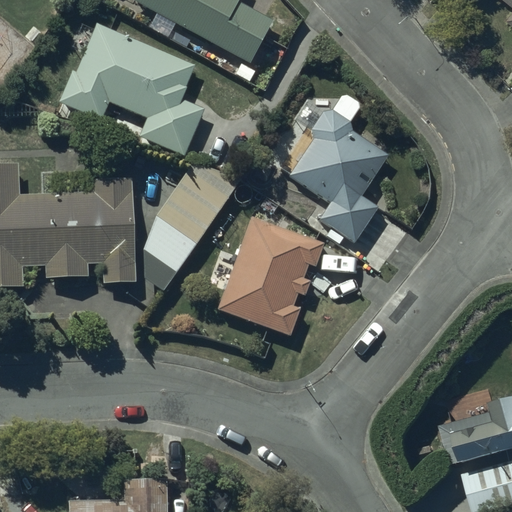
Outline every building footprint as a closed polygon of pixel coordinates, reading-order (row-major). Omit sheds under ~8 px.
[(239,0),(132,0),(132,1),(250,66),(273,25),(237,5),(239,0)] [(189,73),(99,33),(78,81),(73,79),(62,104),(100,120),(107,102),(151,121),(143,138),(182,155),(199,118),(174,107),(189,73)] [(359,108),(344,99),(333,116),(324,117),(313,131),(316,145),(293,178),(335,206),(322,225),(355,247),(379,212),(361,200),(387,161),(352,137),(348,125),(359,108)] [(197,154),(157,211),(143,245),(144,274),(163,287),(237,183),(197,154)] [(16,172),(0,172),(0,288),(19,288),(18,268),(49,267),(49,281),(85,279),(85,266),(104,265),(105,288),(136,286),(131,185),(96,187),(97,200),(17,204),(16,172)] [(323,246),(251,221),(217,316),(289,341),(298,315),(291,312),(297,296),(304,299),(308,289),(300,286),(307,267),(314,270),(323,246)] [(511,440),(511,387),(492,393),(495,405),(441,421),(451,458),(511,440)] [(511,454),(463,468),(474,510),(511,499),(511,454)] [(69,511),(166,511),(167,475),(125,475),(125,497),(70,497),(69,511)]
